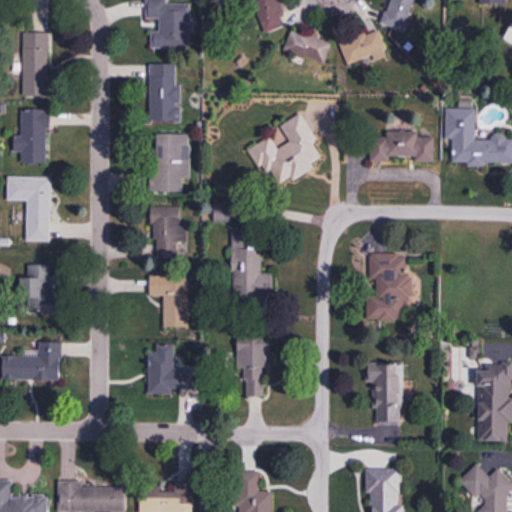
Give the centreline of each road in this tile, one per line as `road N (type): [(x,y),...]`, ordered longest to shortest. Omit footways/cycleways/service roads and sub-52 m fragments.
road 1 (residential): [(99,433),(101,25),(89,0)]
road 2 (residential): [(321,432),(0,431)]
road 3 (residential): [(337,223),(324,256),(321,511)]
road 4 (residential): [(511,213),(365,210),(337,223)]
